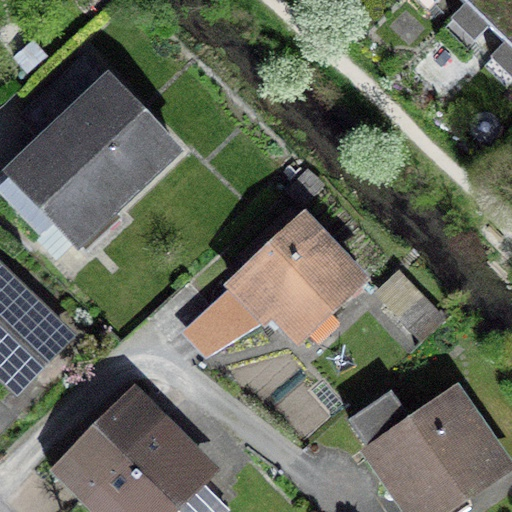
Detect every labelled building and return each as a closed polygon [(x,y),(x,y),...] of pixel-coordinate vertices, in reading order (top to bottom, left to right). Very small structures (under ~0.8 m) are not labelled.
[(511,38),(511,0),(473,0),(467,7),(506,45),(511,38)] [(37,112),(58,134),(0,188),(0,194),(39,236),(53,224),(73,245),(174,151),(85,55),(31,106),(37,112)] [(359,284),(302,224),(234,289),(266,323),(276,314),(300,339),(359,284)] [(68,339),(0,274),(0,372),(19,390),(68,339)] [(397,278),(380,294),(414,330),(431,314),(397,278)] [(438,511),(503,467),(456,398),(414,427),(391,394),(349,423),(411,511),(438,511)] [(184,440),(139,395),(62,472),(85,495),(96,485),(123,511),(170,511),(200,482),(171,453),(184,440)]
